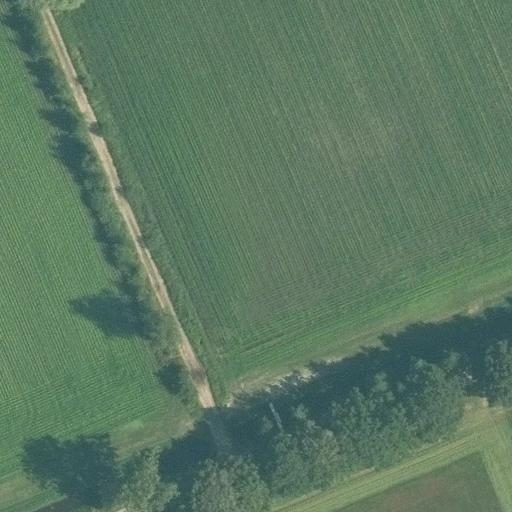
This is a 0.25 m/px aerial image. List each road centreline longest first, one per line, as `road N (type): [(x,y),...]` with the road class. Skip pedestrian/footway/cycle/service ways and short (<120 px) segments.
road 1 (track): [(35,0),(237,474)]
road 2 (track): [(511,358),(237,474)]
